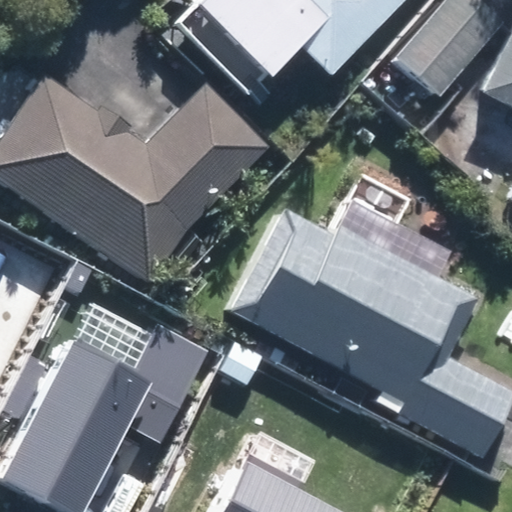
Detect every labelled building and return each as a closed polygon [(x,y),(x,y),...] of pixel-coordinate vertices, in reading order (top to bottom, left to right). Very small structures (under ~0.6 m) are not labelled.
[(333,71),(402,0),(196,0),(268,69),(299,38),(333,71)] [(496,20),(472,0),(447,0),(397,57),(434,90),(496,20)] [(511,179),(511,13),(474,88),(511,107),(511,160),(504,175),(511,179)] [(252,148),(193,89),(132,150),(31,83),(0,129),(0,186),(138,277),(178,221),(252,148)] [(270,217),(220,314),(395,402),(389,414),(472,455),(504,393),(434,358),(464,299),(325,229),(319,241),(270,217)] [(80,340),(5,480),(65,511),(82,511),(130,423),(162,440),(209,352),(164,328),(140,372),(80,340)] [(219,511),(342,511),(247,461),(219,511)]
